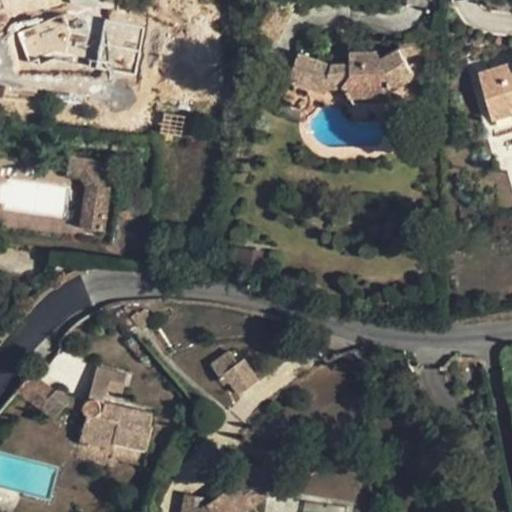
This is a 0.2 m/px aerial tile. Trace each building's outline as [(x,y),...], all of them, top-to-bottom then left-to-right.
[(120,26),(122,15),(100,11),(99,16),(98,20),(81,17),(80,13),(80,12),(77,11),(75,12),(74,12),(73,16),(67,14),(67,11),(42,7),(38,26),(51,28),(46,51),(71,56),(69,66),(110,75),(115,50),(133,54),(138,29),(120,26)] [(416,35),(399,40),(400,48),(405,55),(422,45),(416,35)] [(354,102),(387,102),(387,92),(387,84),(413,69),(405,55),(400,48),(381,59),(378,51),(349,51),(350,63),(331,64),(298,53),(289,78),(327,91),(328,86),(342,86),(354,102)] [(511,61),(478,72),(492,119),(511,112),(511,106),(511,105),(511,61)] [(413,69),(387,84),(387,92),(416,75),(413,69)] [(67,174),(81,176),(90,160),(69,157),(67,174)] [(105,186),(105,174),(105,170),(102,166),(100,163),(96,161),(90,160),(81,176),(87,185),(105,186)] [(105,229),(110,187),(87,185),(81,227),(105,229)] [(130,317),(140,328),(152,319),(143,310),(138,314),(136,312),(130,317)] [(244,358),(238,361),(229,349),(210,363),(236,397),(260,380),(244,358)] [(145,355),(133,362),(133,363),(139,372),(150,364),(145,355)] [(83,408),(83,410),(83,411),(84,411),(84,412),(85,413),(85,414),(86,415),(79,439),(113,447),(115,441),(147,448),(153,425),(151,425),(153,413),(102,401),(106,387),(122,391),(126,374),(96,367),(88,398),(87,399),(86,399),(86,400),(85,400),(85,401),(84,402),(84,403),(83,403),(83,405),(83,406),(83,407),(83,408)] [(17,390),(39,407),(54,389),(32,373),(17,390)] [(55,419),(65,405),(69,400),(68,397),(67,395),(66,393),(65,392),(64,391),(62,391),(61,390),(60,390),(58,389),(55,389),(54,389),(39,407),(55,419)] [(86,415),(85,414),(85,413),(84,412),(84,411),(83,411),(83,410),(83,408),(83,407),(83,406),(83,405),(83,403),(84,403),(67,395),(68,397),(69,400),(65,405),(86,415)] [(192,511),(243,511),(282,483),(266,460),(205,505),(203,506),(193,504),(192,511)] [(181,511),(192,511),(193,504),(203,506),(205,505),(206,497),(185,493),(181,511)]
